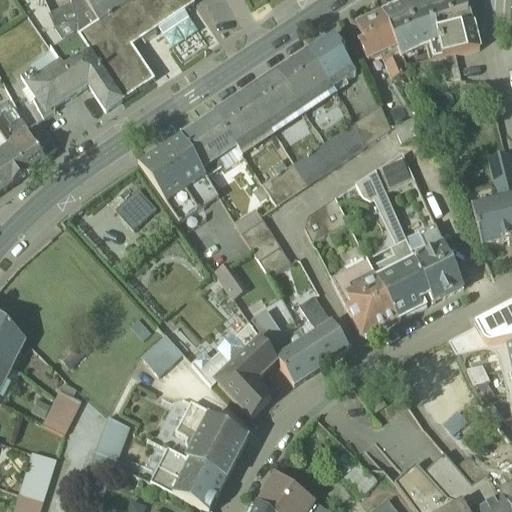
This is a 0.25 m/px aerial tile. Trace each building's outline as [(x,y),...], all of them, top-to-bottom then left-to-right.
[(38,31),(51,23),(35,0),(28,0),(21,5),(38,31)] [(68,0),(74,25),(75,36),(122,105),(153,84),(130,51),(140,44),(142,47),(155,38),(153,35),(156,33),(160,40),(187,22),(182,15),(193,8),(187,0),(68,0)] [(460,0),(426,0),(380,17),(400,64),(427,51),(433,65),(453,60),(477,54),(460,0)] [(406,78),(400,64),(380,17),(356,29),(362,44),(357,47),(366,67),(378,61),(389,85),(406,78)] [(49,55),(57,67),(77,96),(86,90),(104,117),(122,105),(75,36),(49,55)] [(325,42),(304,56),(331,95),(352,80),(325,42)] [(304,56),(213,119),(242,162),(334,100),(331,95),(304,56)] [(453,60),(433,65),(439,86),(458,82),(453,60)] [(431,66),(413,70),(416,83),(434,79),(431,66)] [(51,113),(77,96),(57,67),(36,81),(31,73),(19,81),(34,105),(32,107),(43,124),(54,117),(51,113)] [(0,118),(2,121),(0,121),(0,140),(27,178),(48,164),(45,159),(27,133),(9,106),(0,111),(0,118)] [(378,112),(260,188),(274,209),(388,136),(378,112)] [(212,184),(242,162),(213,119),(182,141),(212,184)] [(420,119),(393,131),(400,147),(427,134),(420,119)] [(38,126),(27,133),(45,159),(56,152),(38,126)] [(0,140),(0,172),(11,189),(27,178),(0,140)] [(168,149),(137,170),(175,226),(206,205),(168,149)] [(374,176),(385,197),(414,186),(401,157),(374,176)] [(465,198),(470,214),(511,203),(511,176),(508,160),(486,166),(493,191),(465,198)] [(0,172),(0,196),(11,189),(0,172)] [(392,261),(368,273),(394,327),(432,307),(405,245),(385,197),(374,176),(353,190),(364,206),(372,209),(394,251),(390,255),(392,261)] [(155,213),(136,194),(114,216),(132,235),(155,213)] [(300,232),(309,248),(344,229),(332,202),(301,223),(300,232)] [(511,246),(511,203),(470,214),(479,255),(511,246)] [(254,211),(231,225),(265,279),(288,265),(254,211)] [(462,292),(432,233),(405,245),(432,307),(462,292)] [(368,273),(364,266),(329,284),(360,345),(394,327),(368,273)] [(243,295),(225,268),(212,277),(230,304),(243,295)] [(308,329),(298,335),(321,372),(348,356),(315,302),(298,314),(308,329)] [(293,392),(321,372),(298,335),(287,346),(266,314),(250,325),(293,392)] [(511,314),(488,325),(500,345),(511,341),(511,314)] [(0,321),(0,365),(12,372),(27,345),(0,321)] [(247,332),(199,369),(248,423),(269,404),(254,388),(274,371),(247,332)] [(165,341),(138,365),(154,384),(181,360),(165,341)] [(495,429),(511,426),(511,341),(500,345),(491,346),(510,419),(492,424),(495,429)] [(69,374),(85,357),(72,345),(56,362),(69,374)] [(0,396),(12,372),(0,365),(0,396)] [(64,439),(80,406),(71,402),(75,394),(61,387),(41,428),(64,439)] [(368,388),(354,396),(369,420),(382,411),(369,388),(368,388)] [(49,409),(36,403),(29,417),(42,423),(49,409)] [(223,485),(245,445),(192,417),(179,441),(195,449),(186,466),(223,485)] [(106,421),(94,453),(116,464),(129,432),(106,421)] [(498,500),(505,511),(511,511),(511,453),(509,449),(478,474),(498,500)] [(116,464),(94,453),(88,472),(122,484),(126,470),(116,464)] [(197,511),(210,511),(223,485),(186,466),(168,456),(151,489),(169,498),(197,511)] [(55,466),(30,458),(17,497),(42,505),(55,466)] [(345,458),(335,463),(343,477),(353,472),(345,458)] [(505,511),(498,500),(478,474),(468,462),(454,471),(473,498),(460,507),(462,511),(505,511)] [(357,468),(340,485),(358,503),(375,486),(357,468)] [(411,511),(462,511),(460,507),(449,505),(414,471),(395,490),(411,511)] [(101,501),(106,487),(83,479),(78,493),(101,501)] [(307,511),(312,507),(271,479),(255,508),(260,511),(307,511)] [(339,489),(325,499),(335,511),(349,501),(339,489)] [(40,511),(42,505),(17,497),(12,511),(40,511)]
